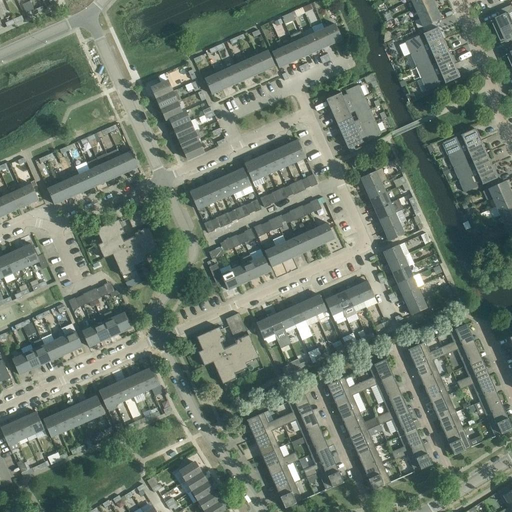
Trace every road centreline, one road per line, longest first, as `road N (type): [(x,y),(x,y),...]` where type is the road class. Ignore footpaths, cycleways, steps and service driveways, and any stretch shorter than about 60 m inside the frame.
road 1 (residential): [(361,249),(362,234),(308,115),(163,179)]
road 2 (residential): [(160,337),(361,249)]
road 3 (unclassified): [(260,511),(190,405),(160,337)]
road 4 (unclassified): [(163,179),(86,16)]
road 5 (residential): [(163,179),(54,227),(30,222),(0,233)]
road 6 (residential): [(0,409),(160,337)]
road 7 (unclassified): [(160,337),(155,310),(192,252),(163,179)]
road 8 (residential): [(460,492),(396,348)]
road 9 (residential): [(467,0),(464,14),(511,140)]
road 10 (residential): [(316,386),(371,511)]
